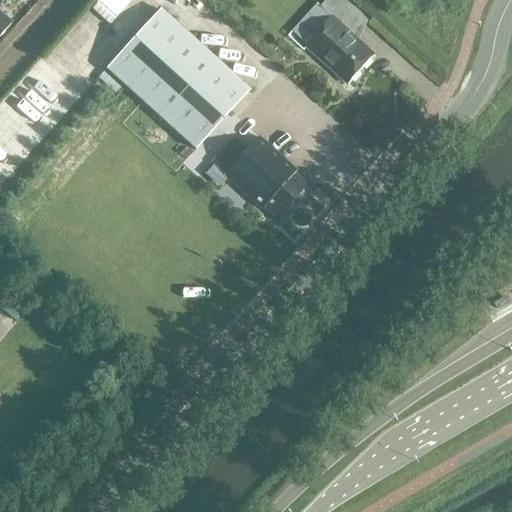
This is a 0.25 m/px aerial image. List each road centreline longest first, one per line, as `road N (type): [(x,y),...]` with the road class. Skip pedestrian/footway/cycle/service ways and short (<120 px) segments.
road 1 (tertiary): [(110,511),(456,126),(491,70),(511,6)]
road 2 (tertiary): [(511,334),(387,412),(272,511)]
road 3 (tertiary): [(309,511),(389,452),(511,382)]
